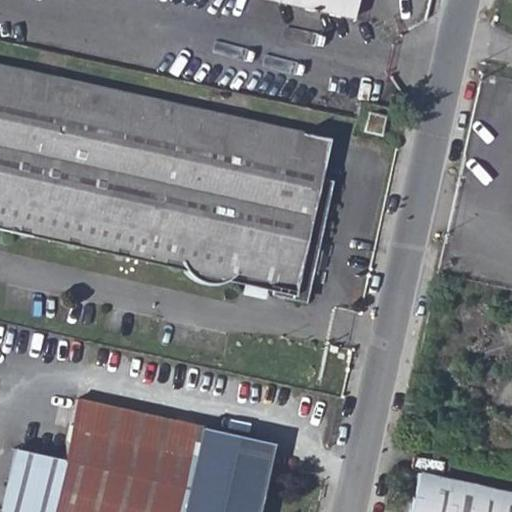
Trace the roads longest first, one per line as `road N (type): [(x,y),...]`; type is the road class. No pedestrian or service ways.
road 1 (residential): [(466,0),(351,511)]
road 2 (unknown): [(358,478),(247,396),(74,366)]
